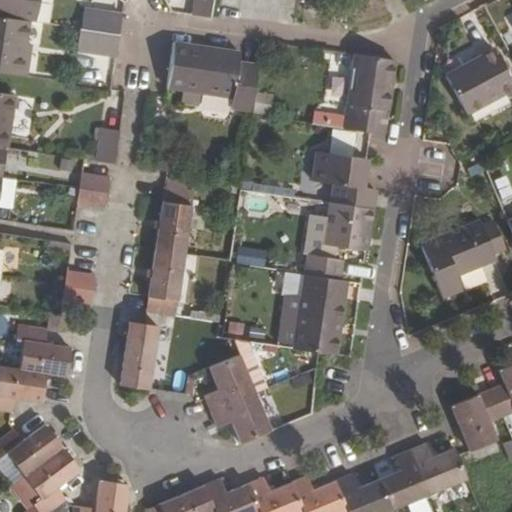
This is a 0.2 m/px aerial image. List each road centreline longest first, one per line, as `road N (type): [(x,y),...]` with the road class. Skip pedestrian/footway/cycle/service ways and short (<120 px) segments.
road 1 (residential): [(384,386),(355,413),(244,462),(127,438),(101,418),(93,392),(135,94)]
road 2 (residential): [(415,54),(382,290),(384,386)]
road 3 (residential): [(169,24),(415,54)]
road 4 (residential): [(511,330),(384,386)]
